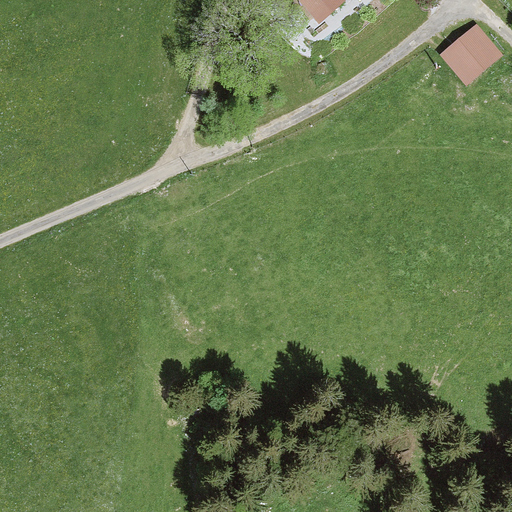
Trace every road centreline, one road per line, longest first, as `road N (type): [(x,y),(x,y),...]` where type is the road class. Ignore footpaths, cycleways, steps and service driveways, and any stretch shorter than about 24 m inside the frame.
road 1 (track): [(511,40),(483,16),(458,13),(319,107),(0,242)]
road 2 (track): [(214,0),(163,173)]
